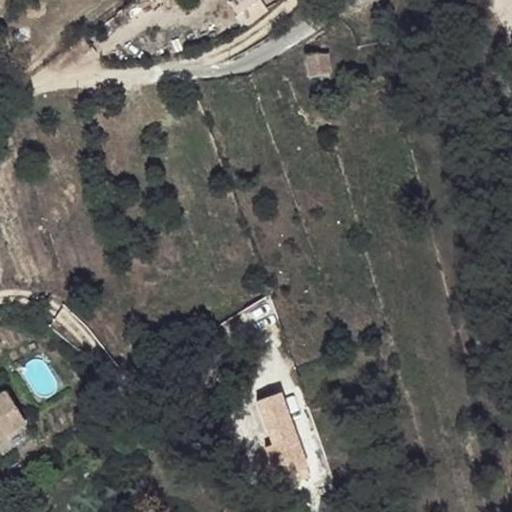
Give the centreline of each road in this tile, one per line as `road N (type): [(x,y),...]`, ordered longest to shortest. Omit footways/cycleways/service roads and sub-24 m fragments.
road 1 (unknown): [(0,289),(52,307),(101,360),(129,373),(158,371),(206,337),(249,342),(293,377),(366,462)]
road 2 (unknown): [(0,106),(35,78),(96,63),(223,53),(277,0)]
